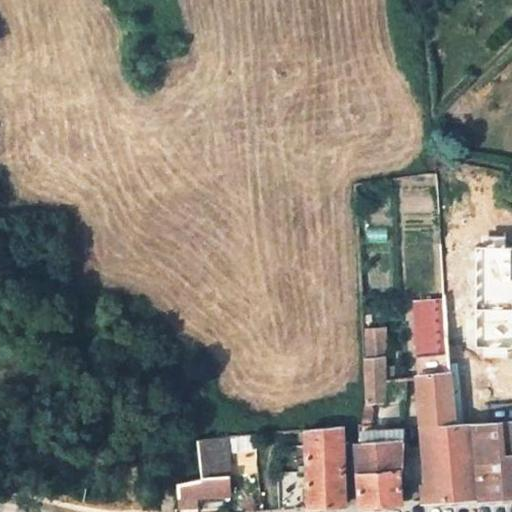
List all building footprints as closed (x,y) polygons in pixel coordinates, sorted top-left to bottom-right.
[(499,258),(500,207),(450,204),(449,255),(499,258)] [(480,348),(511,348),(511,287),(479,287),(479,294),(456,293),(454,282),(442,282),(448,374),(448,377),(482,374),(480,348)] [(385,399),(383,358),(365,360),(367,400),(385,399)] [(417,378),(427,484),(421,484),(423,501),(481,496),(476,424),(452,426),(450,405),(448,377),(448,374),(417,378)] [(485,402),(482,374),(448,377),(450,405),(485,402)] [(371,423),(376,400),(367,400),(362,424),(371,423)] [(485,402),(450,405),(452,426),(476,424),(487,423),(485,402)] [(511,421),(500,422),(504,456),(511,455),(511,421)] [(511,496),(511,455),(504,456),(500,422),(487,423),(476,424),(481,496),(482,499),(511,496)] [(340,426),(307,429),(310,507),(344,506),(341,440),(340,426)] [(404,428),(359,431),(358,440),(358,471),(361,505),(400,502),(397,471),(403,471),(404,428)] [(178,496),(229,494),(227,437),(199,439),(201,476),(178,481),(178,496)]
